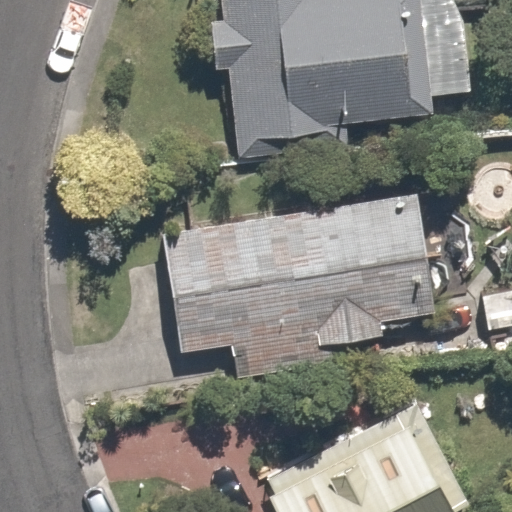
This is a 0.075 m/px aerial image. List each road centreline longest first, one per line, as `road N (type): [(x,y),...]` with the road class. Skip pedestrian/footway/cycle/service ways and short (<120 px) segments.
road 1 (residential): [(41,511),(0,316)]
road 2 (residential): [(0,161),(41,0)]
